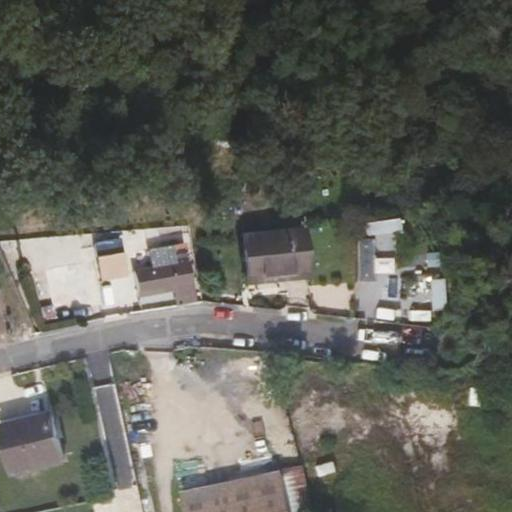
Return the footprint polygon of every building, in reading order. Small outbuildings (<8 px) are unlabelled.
[(242,234),(247,275),(307,269),(301,228),(242,234)] [(364,279),(378,278),(377,236),(362,237),(364,279)] [(101,277),(126,271),(121,251),(96,256),(101,277)] [(133,270),(138,291),(173,285),(177,302),(195,299),(187,260),(133,270)] [(307,269),(247,275),(248,282),(308,276),(307,269)] [(4,427),(43,417),(40,410),(0,419),(0,442),(2,452),(10,450),(4,427)] [(54,414),(43,417),(4,427),(10,450),(16,474),(66,461),(54,414)] [(312,511),(303,465),(299,466),(308,511),(312,511)] [(308,511),(299,466),(284,469),(285,473),(292,511),(308,511)] [(292,511),(285,473),(185,494),(188,511),(292,511)]
